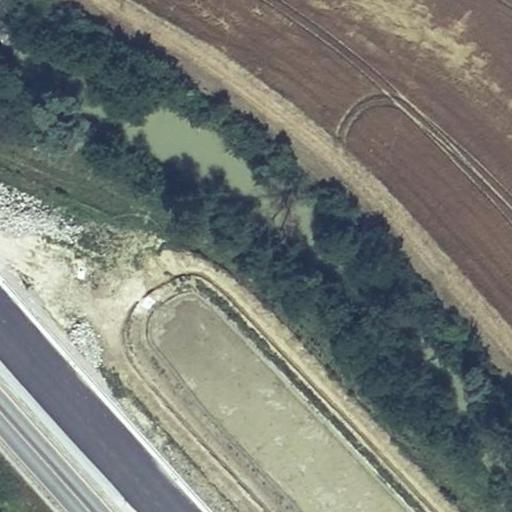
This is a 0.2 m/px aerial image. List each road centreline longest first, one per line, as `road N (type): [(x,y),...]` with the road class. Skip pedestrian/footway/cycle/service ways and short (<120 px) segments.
road 1 (track): [(0,141),(191,231),(277,308),(473,511)]
road 2 (motorway): [(167,511),(0,325)]
road 3 (motorway): [(0,399),(100,511)]
